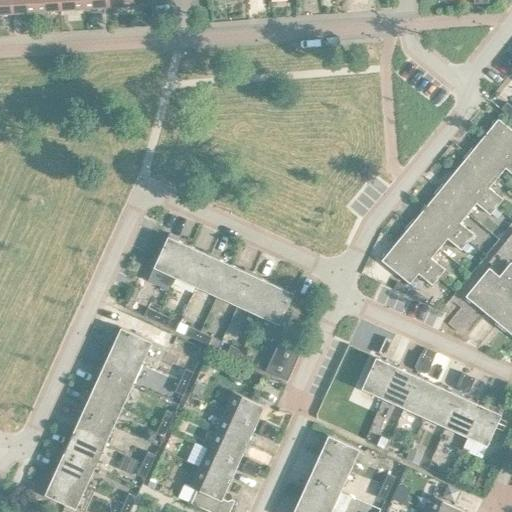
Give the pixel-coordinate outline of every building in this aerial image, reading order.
[(0,0),(0,13),(14,12),(12,0),(0,0)] [(12,0),(14,12),(38,11),(36,0),(12,0)] [(36,0),(38,11),(62,9),(60,0),(36,0)] [(60,0),(62,9),(86,7),(85,0),(60,0)] [(501,108),(511,116),(511,115),(511,105),(507,101),(501,108)] [(511,128),(499,117),(484,136),(511,158),(511,128)] [(511,158),(484,136),(470,153),(498,177),(506,167),(511,171),(511,158)] [(470,153),(455,171),(497,206),(504,198),(490,186),(498,177),(470,153)] [(455,171),(441,188),(469,212),(477,202),(491,214),(492,212),(497,206),(455,171)] [(441,188),(426,206),(468,241),(475,233),(461,222),(469,212),(441,188)] [(426,206),(412,224),(440,247),(448,237),(462,249),(462,248),(468,242),(468,241),(426,206)] [(497,206),(492,212),(498,217),(503,211),(497,206)] [(412,224),(397,241),(439,276),(446,268),(432,257),(440,247),(412,224)] [(155,266),(176,276),(190,244),(169,235),(155,266)] [(439,276),(397,241),(382,259),(411,283),(419,272),(433,284),(439,276)] [(468,242),(462,248),(470,255),(476,248),(468,242)] [(176,276),(197,285),(211,254),(190,244),(176,276)] [(197,285),(218,295),(232,263),(211,254),(197,285)] [(466,295),(484,310),(511,276),(511,262),(511,261),(500,275),(490,267),(466,295)] [(218,295),(238,304),(253,273),(232,263),(218,295)] [(446,268),(439,276),(444,279),(450,272),(446,268)] [(238,304),(259,314),(273,282),(253,273),(238,304)] [(511,276),(484,310),(502,325),(511,312),(511,276)] [(398,280),(394,288),(402,291),(406,283),(398,280)] [(273,282),(259,314),(280,323),(295,292),(273,282)] [(145,314),(156,319),(160,311),(148,306),(145,314)] [(160,311),(156,319),(168,325),(171,317),(160,311)] [(511,312),(502,325),(511,332),(511,312)] [(186,333),(198,338),(201,330),(190,325),(186,333)] [(122,326),(112,348),(143,362),(153,341),(122,326)] [(201,330),(198,338),(209,343),(213,336),(201,330)] [(268,367),(290,377),(304,346),(282,336),(268,367)] [(379,351),(383,353),(387,352),(393,339),(386,336),(379,351)] [(228,352),(239,357),(243,349),(231,344),(228,352)] [(112,348),(103,368),(134,383),(143,362),(112,348)] [(243,349),(239,357),(251,362),(254,354),(243,349)] [(417,369),(421,370),(428,355),(421,352),(415,365),(417,369)] [(428,355),(421,370),(425,372),(429,371),(434,358),(428,355)] [(363,387),(384,397),(398,365),(377,356),(372,365),(365,362),(354,387),(361,391),(363,387)] [(237,363),(232,373),(243,378),(248,368),(237,363)] [(384,397),(405,406),(419,375),(398,365),(384,397)] [(186,367),(181,379),(189,383),(194,371),(186,367)] [(103,368),(93,389),(124,403),(134,383),(103,368)] [(459,388),(462,389),(469,374),(463,371),(457,384),(459,388)] [(469,374),(462,389),(466,391),(470,390),(476,377),(469,374)] [(405,406),(425,416),(440,384),(419,375),(405,406)] [(189,383),(181,379),(175,390),(183,394),(189,383)] [(425,416),(446,425),(461,394),(440,384),(425,416)] [(93,389),(84,410),(115,424),(124,403),(93,389)] [(234,390),(225,409),(257,424),(265,405),(234,390)] [(500,407),(504,408),(511,393),(504,390),(499,403),(500,407)] [(446,425),(467,435),(481,403),(461,394),(446,425)] [(481,403),(467,435),(488,444),(503,413),(481,403)] [(167,409),(162,420),(170,424),(175,413),(167,409)] [(225,409),(217,428),(248,442),(257,424),(225,409)] [(84,410),(74,430),(106,445),(115,424),(84,410)] [(170,424),(162,420),(157,432),(165,435),(170,424)] [(263,422),(261,426),(277,433),(280,426),(267,420),(263,422)] [(277,433),(261,426),(260,430),(261,434),(274,439),(277,433)] [(217,428),(209,447),(240,461),(248,442),(217,428)] [(74,430),(65,451),(96,465),(106,445),(74,430)] [(329,434),(320,455),(351,469),(361,448),(329,434)] [(381,435),(377,443),(385,447),(389,438),(381,435)] [(209,447),(200,465),(232,480),(240,461),(209,447)] [(411,447),(407,457),(419,462),(424,452),(411,447)] [(148,450),(143,462),(151,466),(156,454),(148,450)] [(65,451),(55,472),(87,486),(96,465),(65,451)] [(124,454),(118,466),(133,473),(138,460),(124,454)] [(320,455),(310,476),(342,490),(351,469),(320,455)] [(246,459),(244,463),(260,470),(263,463),(250,458),(246,459)] [(151,466),(143,462),(138,473),(146,477),(151,466)] [(260,470),(244,463),(243,467),(244,471),(257,477),(260,470)] [(232,480),(200,465),(191,485),(198,488),(192,502),(214,511),(229,511),(236,499),(225,494),(232,480)] [(481,471),(475,486),(485,490),(491,475),(481,471)] [(87,486),(55,472),(46,493),(77,507),(87,486)] [(388,472),(383,484),(391,487),(396,476),(388,472)] [(151,476),(148,484),(155,487),(158,479),(151,476)] [(310,476),(301,497),(332,511),(342,490),(310,476)] [(391,487),(383,484),(378,495),(386,499),(391,487)] [(129,492),(124,503),(132,507),(137,496),(129,492)] [(435,495),(426,511),(464,511),(466,509),(435,495)] [(334,511),(332,511),(301,497),(293,511),(334,511)] [(129,511),(132,507),(124,503),(120,511),(129,511)]
